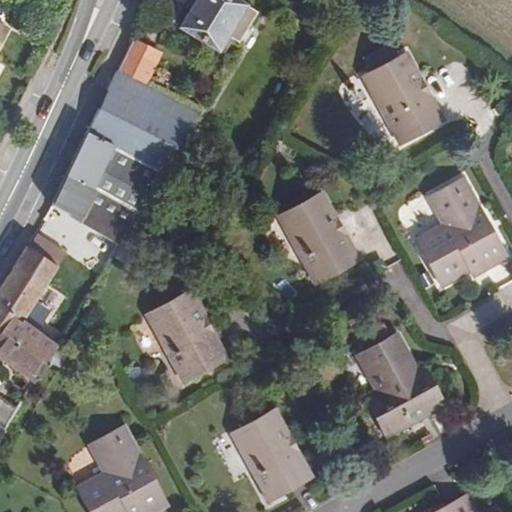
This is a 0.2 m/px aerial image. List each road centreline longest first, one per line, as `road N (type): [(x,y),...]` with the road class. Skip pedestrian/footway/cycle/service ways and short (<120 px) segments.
road 1 (secondary): [(0,216),(102,0)]
road 2 (residential): [(511,420),(344,511)]
